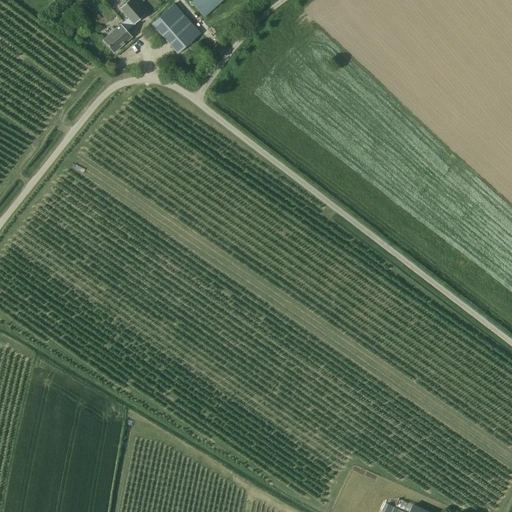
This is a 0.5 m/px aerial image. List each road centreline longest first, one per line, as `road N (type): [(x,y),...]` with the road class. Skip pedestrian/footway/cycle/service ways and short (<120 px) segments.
road 1 (unclassified): [(511,346),(193,99)]
road 2 (unclassified): [(193,99),(164,79),(140,76),(115,86),(0,228)]
road 3 (unclassified): [(193,99),(237,45),(289,0)]
